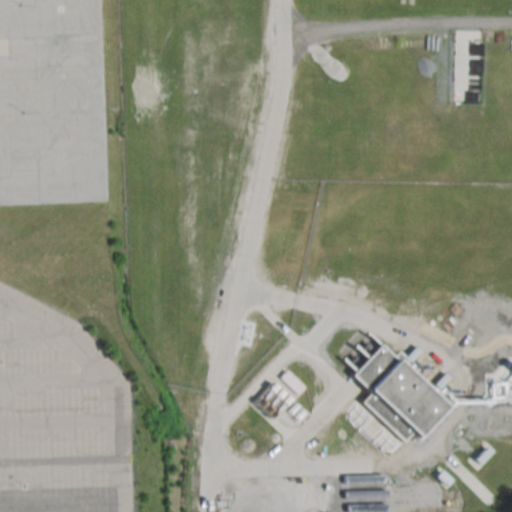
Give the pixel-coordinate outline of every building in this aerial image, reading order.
[(356,402),(397,441),(405,432),(410,438),(440,406),(397,364),(401,360),(394,353),(389,358),(375,344),(345,375),(364,393),(356,402)] [(300,387),(283,371),(276,378),(292,394),(300,387)] [(286,399),(268,380),(247,402),(265,420),(286,399)] [(475,465),(486,451),(479,445),(468,460),(475,465)] [(347,496),(382,496),(382,478),(347,478),(347,496)]
